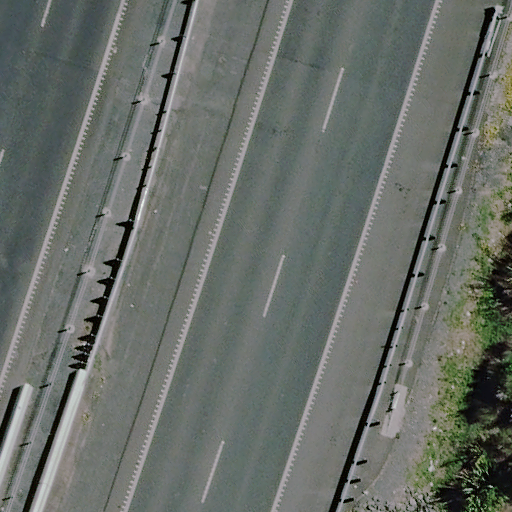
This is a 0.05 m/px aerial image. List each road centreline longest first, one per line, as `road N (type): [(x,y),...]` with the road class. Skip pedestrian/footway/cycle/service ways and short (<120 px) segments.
road 1 (motorway): [(359,0),(279,277),(197,511)]
road 2 (motorway): [(0,164),(56,0)]
